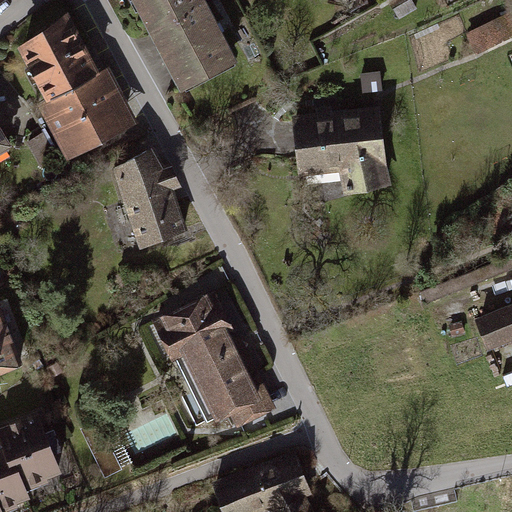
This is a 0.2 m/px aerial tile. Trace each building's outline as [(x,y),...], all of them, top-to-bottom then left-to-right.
[(131,0),(148,30),(205,0),(131,0)] [(239,62),(205,0),(148,30),(181,93),(239,62)] [(65,17),(7,50),(73,162),(139,124),(107,70),(99,75),(65,17)] [(511,31),(505,17),(470,34),(480,54),(511,38),(511,31)] [(382,104),(289,117),(297,179),(341,173),(344,196),(394,189),(382,104)] [(0,136),(0,153),(8,148),(0,136)] [(150,149),(106,171),(144,248),(188,227),(150,149)] [(210,297),(155,328),(205,418),(260,388),(210,297)] [(511,301),(472,318),(488,355),(511,344),(511,301)] [(0,373),(27,364),(10,314),(0,317),(0,373)] [(0,511),(0,510),(66,483),(40,420),(0,435),(0,511)] [(294,451),(210,484),(221,511),(313,511),(308,498),(313,496),(294,451)]
